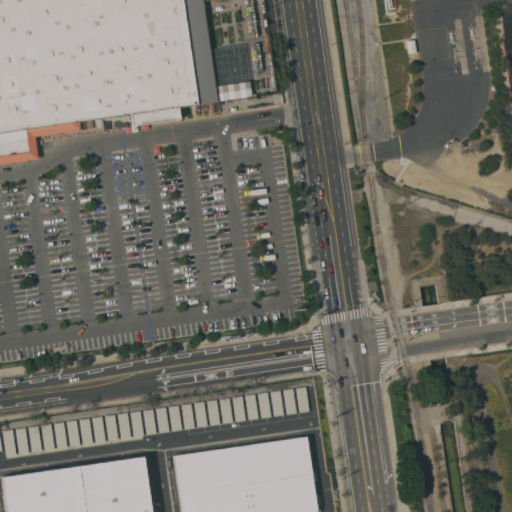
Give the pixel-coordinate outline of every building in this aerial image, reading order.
[(0,0),(202,0),(209,49),(244,44),(251,96),(178,106),(179,118),(132,125),(130,113),(79,121),(80,129),(34,136),(35,144),(37,159),(0,164),(0,0)] [(415,52),(407,53),(406,40),(414,39),(415,52)] [(309,410),(299,411),(296,387),(305,386),(309,410)] [(296,412),(286,413),(283,389),(292,387),(296,412)] [(283,414),(273,415),(270,391),(280,390),(283,414)] [(270,416),(261,417),(257,393),(267,391),(270,416)] [(258,417),(248,419),(244,395),(254,393),(258,417)] [(245,419),(235,421),(232,396),(241,395),(245,419)] [(232,421),(222,423),(218,398),(228,397),(232,421)] [(219,423),(210,424),(206,400),(216,399),(219,423)] [(207,425),(197,426),(193,402),(203,400),(207,425)] [(194,427),(184,428),(181,404),(190,402),(194,427)] [(181,429),(171,430),(168,406),(178,404),(181,429)] [(169,431),(158,432),(155,408),(165,406),(169,431)] [(156,433),(146,434),(143,409),(152,408),(156,433)] [(143,434),(133,436),(129,411),(139,410),(143,434)] [(130,436),(120,438),(117,414),(127,412),(130,436)] [(118,438),(108,439),(104,415),(114,414),(118,438)] [(105,440),(95,441),(92,417),(101,416),(105,440)] [(92,442),(82,443),(79,419),(89,417),(92,442)] [(79,444),(70,445),(66,421),(76,419),(79,444)] [(67,446),(57,447),(53,423),(63,421),(67,446)] [(54,448),(44,449),(41,424),(51,423),(54,448)] [(41,450),(32,451),(28,426),(38,425),(41,450)] [(28,451),(18,452),(15,428),(25,427),(28,451)] [(16,452),(6,454),(2,430),(12,429),(16,452)] [(180,511),(172,455),(306,436),(314,493),(317,493),(320,511),(319,511),(180,511)] [(6,511),(1,476),(143,456),(150,511),(6,511)]
